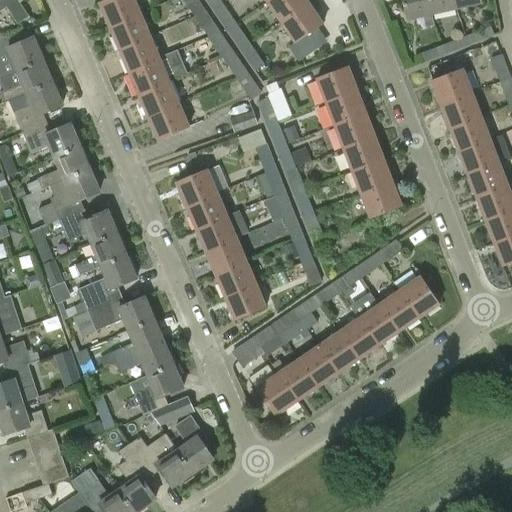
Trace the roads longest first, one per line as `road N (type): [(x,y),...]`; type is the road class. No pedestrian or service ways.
road 1 (residential): [(260,461),(57,0)]
road 2 (residential): [(367,0),(483,311)]
road 3 (residential): [(483,311),(260,461)]
